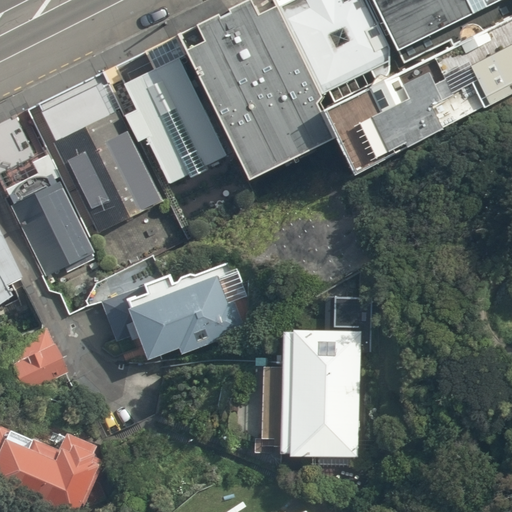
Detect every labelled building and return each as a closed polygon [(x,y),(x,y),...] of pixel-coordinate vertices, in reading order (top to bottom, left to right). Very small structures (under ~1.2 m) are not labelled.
[(294,159),(334,139),(316,102),(321,100),(272,0),(248,0),(229,10),(232,16),(225,18),(294,159)] [(334,102),(388,74),(388,49),(365,0),(277,0),(324,93),(330,90),(334,102)] [(453,46),(483,31),(482,30),(511,15),(511,0),(371,0),(397,52),(403,64),(450,41),(453,46)] [(222,20),(219,15),(179,35),(249,180),(294,159),(225,18),(222,20)] [(353,173),(511,94),(511,18),(454,50),(387,82),(327,116),(353,173)] [(125,105),(167,187),(233,153),(183,58),(181,59),(169,36),(112,66),(130,102),(125,105)] [(53,142),(98,233),(164,200),(119,109),(115,111),(101,83),(43,112),(57,140),(53,142)] [(0,122),(0,172),(34,156),(14,115),(0,122)] [(5,187),(47,275),(94,253),(64,191),(66,190),(49,153),(33,160),(38,172),(5,187)] [(0,301),(8,296),(2,285),(18,278),(0,240),(0,301)] [(232,268),(229,262),(196,274),(195,273),(191,274),(190,273),(180,277),(181,279),(174,282),(171,273),(101,300),(117,341),(132,335),(134,339),(142,336),(150,358),(180,347),(182,353),(219,339),(220,343),(246,333),(234,301),(247,296),(236,266),(232,268)] [(372,351),(373,297),(326,296),(325,329),(294,328),(294,331),(284,331),(280,453),(358,455),(361,351),(372,351)] [(4,349),(25,392),(65,372),(44,329),(4,349)] [(0,428),(0,491),(45,511),(73,511),(78,503),(82,505),(102,462),(87,456),(91,446),(64,433),(55,453),(0,428)] [(97,511),(126,511),(121,499),(97,509),(97,511)]
